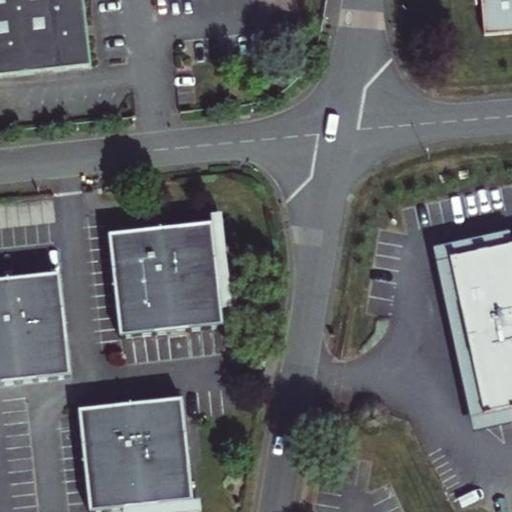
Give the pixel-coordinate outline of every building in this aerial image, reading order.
[(83,0),(0,0),(0,78),(90,68),(83,0)] [(511,33),(511,0),(482,0),(486,36),(511,33)] [(218,222),(117,231),(126,333),(228,323),(218,222)] [(511,251),(448,266),(482,419),(511,412),(511,251)] [(58,274),(0,279),(0,380),(68,373),(58,274)] [(264,369),(267,350),(258,349),(255,368),(264,369)] [(184,399),(83,411),(95,511),(196,500),(184,399)]
